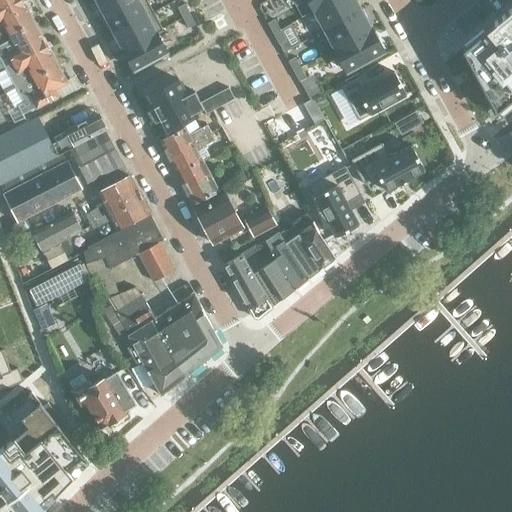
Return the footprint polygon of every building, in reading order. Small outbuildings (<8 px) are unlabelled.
[(0,0),(0,9),(18,0),(0,0)] [(22,0),(18,0),(0,9),(0,38),(1,40),(34,22),(22,0)] [(97,0),(106,16),(135,0),(97,0)] [(115,33),(154,12),(146,0),(135,0),(106,16),(115,33)] [(334,0),(308,0),(315,11),(334,0)] [(325,30),(361,10),(355,0),(334,0),(315,11),(325,30)] [(184,4),(177,8),(183,18),(190,14),(184,4)] [(511,8),(462,49),(491,103),(496,111),(511,98),(511,8)] [(335,49),(371,29),(361,10),(325,30),(335,49)] [(156,33),(156,34),(163,30),(154,12),(115,33),(124,50),(156,33)] [(195,24),(190,14),(183,18),(189,28),(195,24)] [(280,30),(275,19),(268,23),(273,33),(280,30)] [(47,46),(34,22),(1,40),(0,40),(0,58),(6,68),(47,46)] [(383,52),(371,29),(335,49),(348,71),(383,52)] [(286,40),(280,30),(273,33),(279,44),(286,40)] [(167,53),(156,34),(156,33),(124,50),(135,70),(167,53)] [(58,68),(47,46),(6,68),(17,90),(58,68)] [(295,57),(288,61),(294,71),(301,68),(295,57)] [(66,82),(58,68),(17,90),(24,103),(18,106),(23,115),(57,96),(54,89),(66,82)] [(306,78),(301,68),(294,71),(299,82),(306,78)] [(349,82),(341,87),(342,89),(359,120),(407,94),(394,72),(368,86),(362,75),(360,77),(359,74),(348,79),(349,82)] [(178,79),(148,95),(168,131),(198,115),(196,113),(204,109),(206,114),(235,99),(229,87),(201,102),(195,91),(187,95),(178,79)] [(313,99),(304,104),(315,125),(324,120),(313,99)] [(416,112),(406,118),(412,128),(422,123),(416,112)] [(60,148),(56,151),(59,157),(60,156),(107,131),(99,114),(67,130),(70,137),(58,143),(60,148)] [(38,117),(0,136),(0,185),(1,187),(59,157),(56,151),(38,117)] [(212,123),(207,126),(211,134),(216,131),(212,123)] [(186,129),(160,142),(168,157),(211,134),(207,126),(189,135),(186,129)] [(59,157),(1,187),(19,221),(37,212),(82,189),(80,186),(85,183),(90,193),(129,172),(107,131),(60,156),(59,157)] [(211,134),(168,157),(176,173),(201,160),(197,152),(215,142),(211,134)] [(382,143),(351,160),(364,184),(378,176),(386,191),(399,184),(400,185),(410,179),(410,178),(425,170),(423,165),(426,164),(417,148),(414,150),(412,145),(389,157),(382,143)] [(201,160),(176,173),(193,205),(218,192),(215,184),(206,168),(201,160)] [(345,166),(308,186),(336,237),(359,224),(346,202),(360,194),(345,166)] [(241,168),(232,174),(238,184),(247,178),(241,168)] [(140,194),(130,175),(98,192),(104,204),(86,214),(90,221),(140,194)] [(151,213),(140,194),(90,221),(94,228),(112,219),(118,231),(151,213)] [(225,194),(195,210),(213,244),(243,228),(234,211),(234,210),(235,207),(235,204),(234,201),(232,198),(229,196),(226,195),(225,194)] [(267,208),(246,220),(254,235),(275,224),(267,208)] [(241,254),(224,264),(254,318),(258,319),(272,308),(295,290),(336,258),(320,232),(315,222),(309,211),(292,222),(299,234),(297,236),(288,242),(280,231),(257,246),(241,254)] [(19,221),(10,225),(20,245),(35,237),(43,251),(59,242),(82,230),(72,212),(44,226),(37,212),(19,221)] [(175,269),(160,241),(164,239),(151,213),(118,231),(82,250),(100,299),(119,292),(111,268),(139,253),(154,281),(175,269)] [(59,242),(43,251),(51,268),(67,260),(59,242)] [(78,261),(28,287),(37,304),(88,278),(78,261)] [(189,374),(157,318),(137,286),(110,300),(132,335),(129,336),(138,352),(133,355),(139,366),(145,363),(162,395),(164,394),(164,393),(187,376),(189,374)] [(224,346),(195,294),(157,318),(189,374),(224,346)] [(0,389),(23,381),(18,368),(11,371),(3,349),(0,350),(0,389)] [(83,374),(70,382),(74,388),(72,390),(81,405),(86,402),(101,427),(108,423),(108,424),(109,423),(115,424),(116,425),(124,420),(124,419),(125,413),(126,413),(126,412),(125,411),(137,404),(117,372),(106,379),(105,378),(91,387),(87,380),(87,381),(83,374)] [(0,417),(0,511),(41,511),(44,509),(46,507),(44,506),(73,476),(87,461),(83,455),(65,432),(69,429),(48,402),(43,406),(40,402),(32,392),(31,392),(0,417)]
